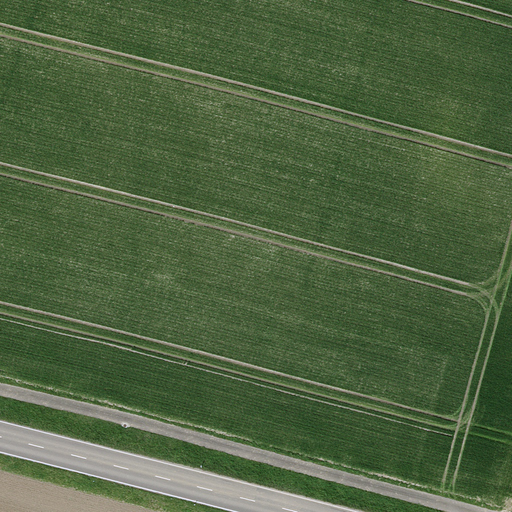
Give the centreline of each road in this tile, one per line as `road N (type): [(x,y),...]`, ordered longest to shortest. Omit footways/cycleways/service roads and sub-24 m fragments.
road 1 (track): [(462,511),(0,388)]
road 2 (primary): [(0,438),(293,511)]
